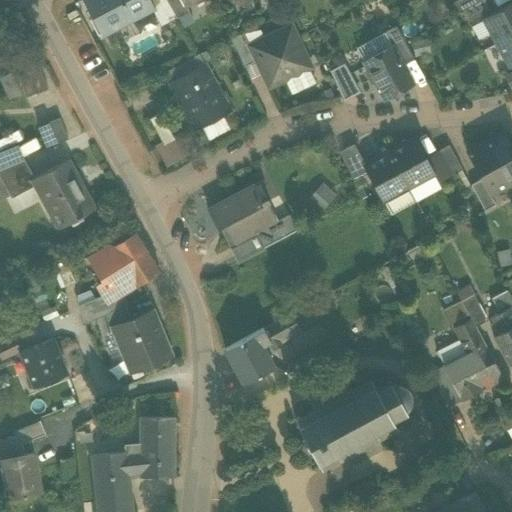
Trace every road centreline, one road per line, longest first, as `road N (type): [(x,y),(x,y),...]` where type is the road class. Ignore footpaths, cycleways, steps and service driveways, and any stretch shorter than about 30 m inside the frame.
road 1 (residential): [(511,105),(300,126),(145,200)]
road 2 (residential): [(194,511),(204,373),(196,316),(145,200)]
road 3 (residential): [(145,200),(32,0)]
